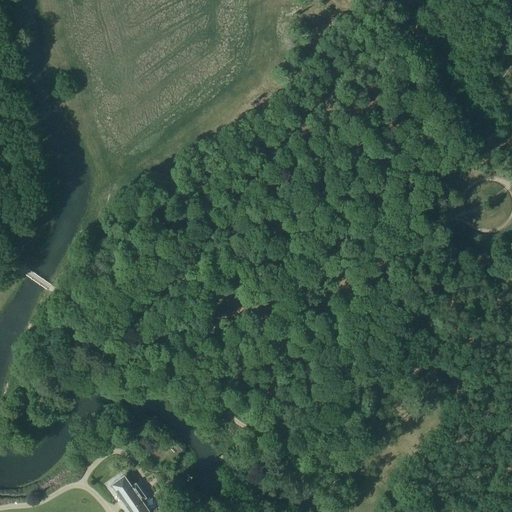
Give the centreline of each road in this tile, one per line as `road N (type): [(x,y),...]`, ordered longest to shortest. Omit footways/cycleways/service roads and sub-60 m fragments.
road 1 (track): [(100,321),(368,0)]
road 2 (track): [(114,331),(457,215)]
road 3 (track): [(114,331),(295,459)]
road 4 (track): [(474,181),(355,15)]
road 5 (track): [(0,252),(100,321)]
